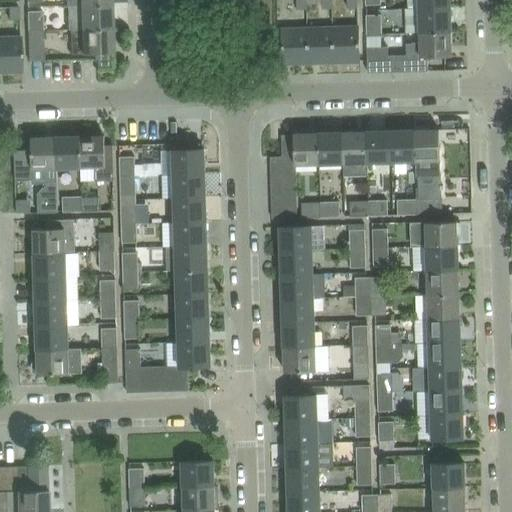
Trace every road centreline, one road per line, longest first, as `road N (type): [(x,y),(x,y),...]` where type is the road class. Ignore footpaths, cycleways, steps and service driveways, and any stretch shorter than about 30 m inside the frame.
road 1 (residential): [(507,511),(496,86)]
road 2 (residential): [(243,405),(234,94)]
road 3 (residential): [(234,94),(496,86)]
road 4 (residential): [(0,412),(243,405)]
road 5 (residential): [(0,101),(156,96)]
